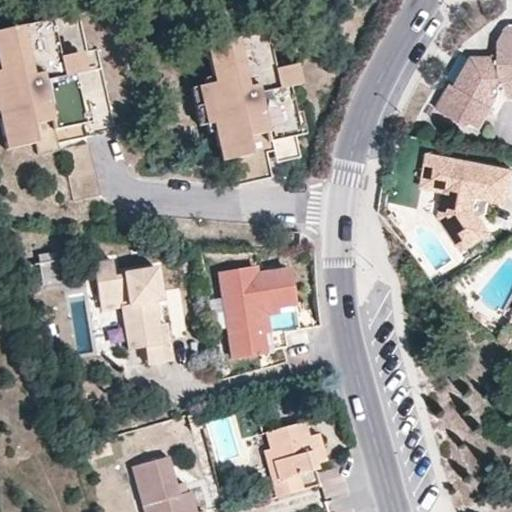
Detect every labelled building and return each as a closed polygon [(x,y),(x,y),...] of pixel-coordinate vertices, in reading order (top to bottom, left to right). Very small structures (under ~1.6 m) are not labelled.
[(118,31),(115,19),(107,22),(103,7),(0,30),(0,122),(5,147),(34,141),(37,153),(62,147),(99,139),(97,134),(118,129),(126,132),(140,128),(138,119),(118,31)] [(124,17),(115,19),(118,31),(127,28),(124,17)] [(443,110),(473,128),(475,124),(487,130),(490,124),(503,100),(502,90),(507,91),(507,95),(511,95),(511,28),(510,29),(500,46),(501,58),(474,58),(460,87),(455,86),(443,110)] [(265,30),(205,44),(213,81),(197,85),(207,124),(212,123),(221,160),(230,158),(236,182),(271,175),(265,151),(273,150),(276,158),(278,159),(280,160),(297,156),(293,134),(300,133),(289,86),(300,83),(295,62),(275,67),(265,30)] [(158,32),(134,37),(157,134),(183,128),(158,32)] [(144,118),(138,119),(140,128),(146,127),(144,118)] [(88,146),(64,152),(74,198),(99,193),(88,146)] [(504,168),(429,155),(423,188),(445,192),(441,217),(464,251),(491,233),(480,217),(475,216),(477,199),(478,197),(490,199),(498,201),(504,168)] [(505,202),(511,170),(504,168),(498,201),(505,202)] [(490,199),(478,197),(477,199),(475,216),(480,217),(488,212),(490,199)] [(54,250),(36,253),(42,285),(60,282),(54,250)] [(126,349),(144,346),(162,343),(159,324),(155,301),(162,299),(156,266),(122,271),(122,273),(114,274),(111,258),(91,261),(100,309),(119,308),(126,349)] [(283,330),(268,332),(268,333),(265,333),(260,334),(260,332),(256,332),(252,310),(276,307),(292,304),(287,269),(255,274),(253,267),(219,273),(231,356),(263,352),(263,349),(286,346),(283,330)] [(276,307),(252,310),(256,332),(260,332),(260,334),(265,333),(268,333),(268,332),(265,315),(277,313),(276,307)] [(162,343),(144,346),(147,364),(171,360),(166,323),(159,324),(162,343)] [(511,324),(510,323),(503,337),(511,342),(511,324)] [(264,432),(269,449),(278,485),(272,486),(262,488),(265,498),(303,488),(300,473),(317,468),(315,460),(307,432),(304,421),(264,432)] [(317,430),(307,432),(315,460),(325,458),(317,430)] [(278,485),(269,449),(262,450),(272,486),(278,485)] [(191,490),(187,491),(178,493),(175,483),(166,456),(130,466),(143,511),(204,511),(204,510),(196,511),(191,490)] [(184,481),(175,483),(178,493),(187,491),(184,481)]
